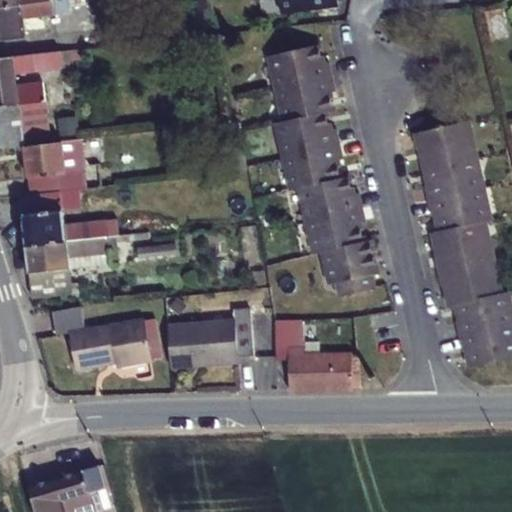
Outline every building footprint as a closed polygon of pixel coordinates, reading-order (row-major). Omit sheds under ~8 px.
[(49,16),(60,14),(57,0),(51,0),(0,7),(0,40),(29,37),(28,31),(50,28),(49,16)] [(74,12),(72,0),(57,0),(60,14),(74,12)] [(123,0),(87,0),(90,20),(125,15),(123,0)] [(276,0),(278,12),(336,5),(335,0),(276,0)] [(323,64),(319,45),(270,56),(285,123),(278,125),(292,190),(301,188),(316,255),(323,254),(331,288),(340,286),(344,301),(376,293),(369,259),(376,258),(373,243),(365,245),(361,225),(368,223),(362,195),(354,197),(350,177),(343,179),(339,160),(345,159),(338,130),(332,131),(327,113),(334,111),(330,94),(337,92),(330,62),(323,64)] [(63,53),(0,61),(0,105),(20,103),(50,99),(47,79),(19,83),(18,70),(65,64),(63,53)] [(0,105),(0,142),(22,140),(58,136),(54,99),(50,99),(20,103),(0,105)] [(493,221),(470,121),(416,134),(420,150),(425,149),(433,184),(429,185),(436,215),(441,214),(445,232),(438,234),(442,253),(437,254),(445,287),(450,286),(456,308),(462,306),(466,321),(462,323),(469,354),(473,353),(477,370),(511,361),(511,299),(511,295),(502,298),(484,223),(493,221)] [(58,136),(22,140),(25,171),(79,164),(76,134),(58,136)] [(65,187),(25,192),(30,241),(71,237),(112,232),(124,230),(122,214),(69,220),(65,187)] [(112,232),(114,261),(171,255),(167,226),(112,232)] [(30,241),(34,275),(76,270),(75,265),(114,261),(112,232),(71,237),(30,241)] [(76,270),(34,275),(36,295),(78,290),(76,270)] [(215,321),(223,363),(242,361),(237,319),(215,321)] [(148,321),(73,331),(78,366),(120,361),(121,366),(153,361),(148,321)] [(169,327),(175,368),(223,363),(215,321),(169,327)] [(284,352),(278,322),(275,322),(278,352),(284,352)] [(292,351),(292,322),(278,322),(284,352),(292,352),(292,391),(355,390),(353,356),(302,357),(302,351),(292,351)] [(344,335),(355,336),(353,322),(342,322),(344,335)] [(100,468),(58,480),(67,511),(96,511),(92,494),(106,489),(100,468)] [(67,511),(58,480),(33,488),(40,511),(67,511)]
